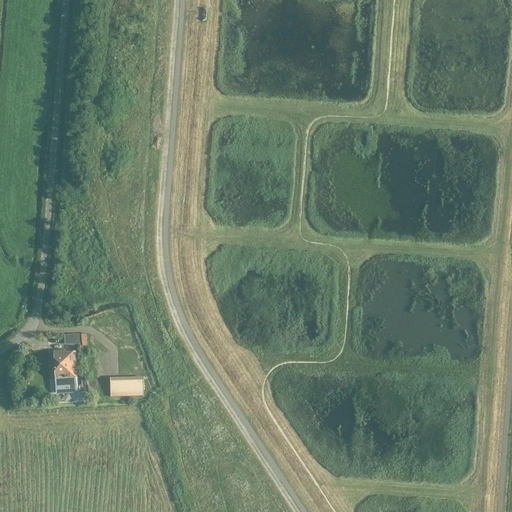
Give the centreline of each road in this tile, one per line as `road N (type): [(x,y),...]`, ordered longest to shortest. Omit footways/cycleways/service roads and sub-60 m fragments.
road 1 (track): [(174,0),(159,270),(171,316),(294,511)]
road 2 (unclassified): [(0,351),(28,329),(38,307),(66,0)]
